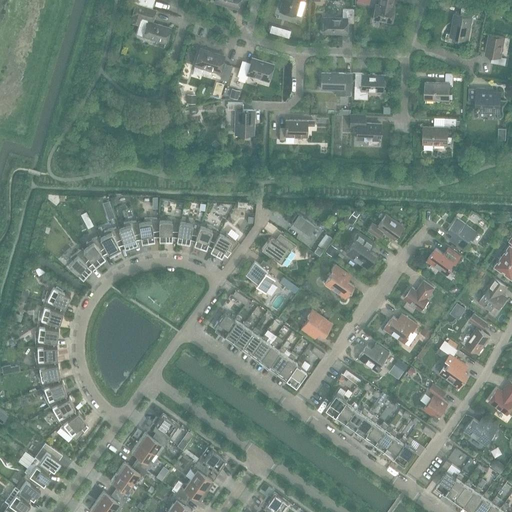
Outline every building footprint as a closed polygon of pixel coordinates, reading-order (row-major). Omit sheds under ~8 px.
[(239,0),(214,0),(214,2),(237,9),(239,0)] [(281,0),(279,10),(294,14),(298,0),(281,0)] [(394,7),(392,6),(393,0),(379,0),(379,4),(376,3),(373,19),(391,22),(394,7)] [(176,10),(186,11),(186,1),(176,1),(176,10)] [(142,36),(165,43),(170,28),(152,23),(155,10),(135,4),(130,21),(139,24),(136,34),(142,36)] [(471,18),(475,18),(476,10),(461,7),(459,15),(454,14),(450,35),(467,39),(471,18)] [(346,23),(352,23),(353,9),(343,9),(343,18),(323,17),(323,32),(346,33),(346,23)] [(491,61),(505,64),(506,58),(500,57),(504,36),(489,33),(485,54),(492,55),(491,61)] [(194,65),(219,72),(224,55),(199,48),(194,65)] [(268,80),(273,64),(251,57),(249,63),(242,61),(237,75),(245,77),(246,74),(268,80)] [(220,78),(227,80),(231,66),(225,64),(220,78)] [(344,95),(351,96),(351,82),(345,82),(345,73),(321,72),(320,88),(338,89),(338,95),(344,95)] [(449,83),(452,83),(452,73),(446,73),(446,83),(426,82),(425,98),(448,99),(449,83)] [(382,86),(384,86),(385,85),(385,80),(384,79),(382,79),(382,74),(361,74),(361,85),(354,85),(354,98),(367,99),(368,90),(382,91),(382,86)] [(499,101),(500,101),(501,92),(486,92),(486,89),(468,88),(468,99),(478,99),(477,111),(498,112),(499,101)] [(234,134),(253,134),(254,110),(242,109),(242,103),(228,102),(227,109),(235,110),(234,134)] [(357,138),(380,139),(380,123),(365,122),(365,114),(350,114),(350,126),(357,126),(357,138)] [(307,124),(314,125),(314,120),(285,118),(285,128),(280,127),(279,139),(285,139),(285,142),(293,143),(293,136),(306,136),(307,124)] [(450,125),(455,125),(456,118),(444,118),(444,127),(424,126),(424,147),(433,147),(433,143),(447,143),(447,127),(450,127),(450,125)] [(298,238),(309,246),(316,235),(309,231),(314,225),(296,212),(291,220),(293,221),(290,225),(301,232),(298,238)] [(401,233),(399,231),(402,226),(385,214),(377,226),(372,223),(367,229),(378,237),(382,231),(393,239),(394,237),(396,239),(401,233)] [(179,220),(180,220),(180,218),(165,216),(164,219),(159,219),(158,236),(158,239),(159,239),(164,239),(168,239),(168,235),(176,237),(179,220)] [(159,219),(159,217),(144,217),(144,221),(139,222),(138,222),(141,238),(141,241),(142,241),(142,242),(147,241),(147,240),(151,239),(150,236),(158,236),(159,219)] [(470,237),(472,238),(477,232),(457,217),(448,230),(455,235),(451,240),(462,248),(470,237)] [(199,224),(200,225),(201,223),(186,218),(185,221),(180,220),(179,220),(176,237),(176,239),(177,240),(182,241),(182,240),(186,241),(186,237),(194,240),(199,224)] [(138,222),(139,222),(138,220),(123,222),(124,226),(119,228),(118,228),(124,244),(124,246),(125,246),(125,247),(130,245),(130,244),(134,243),(133,240),(141,238),(138,222)] [(219,232),(220,231),(207,223),(205,226),(200,225),(199,224),(194,240),(193,243),(194,243),(194,244),(198,245),(199,245),(202,246),(203,243),(211,247),(219,232)] [(118,228),(119,228),(118,226),(104,231),(105,234),(100,237),(107,252),(109,254),(110,254),(114,252),(114,251),(117,249),(116,246),(124,244),(118,228)] [(345,253),(366,268),(376,254),(369,249),(374,242),(358,231),(353,239),(355,240),(345,253)] [(219,232),(211,247),(209,249),(210,249),(210,250),(214,252),(215,252),(218,254),(220,250),(227,256),(238,242),(226,232),(224,235),(219,232)] [(317,244),(324,249),(331,238),(325,233),(317,244)] [(100,237),(99,235),(86,242),(87,245),(83,249),(93,262),(95,264),(96,264),(100,261),(99,261),(102,258),(100,255),(107,252),(100,237)] [(292,251),(296,245),(282,235),(278,240),(270,235),(261,248),(281,262),(290,249),(292,251)] [(511,236),(509,241),(511,242),(511,243),(510,246),(496,265),(511,276),(511,275),(511,236)] [(83,249),(82,247),(70,256),(72,259),(68,264),(71,266),(69,267),(75,271),(75,270),(82,277),(83,276),(83,277),(87,273),(86,272),(89,270),(86,267),(93,262),(83,249)] [(455,263),(460,256),(448,247),(443,253),(435,248),(433,252),(432,251),(426,260),(447,275),(451,268),(449,267),(453,261),(455,263)] [(255,284),(265,291),(275,278),(267,273),(269,271),(254,261),(245,274),(256,282),(255,284)] [(324,283),(345,298),(353,285),(345,279),(348,273),(335,264),(331,270),(333,271),(324,283)] [(280,281),(294,291),(298,286),(294,283),(284,276),(280,281)] [(493,305),(498,308),(504,300),(500,296),(507,286),(494,277),(484,291),(485,292),(479,302),(490,310),(493,305)] [(428,298),(426,297),(434,287),(423,280),(416,290),(412,287),(404,298),(409,302),(408,304),(414,308),(415,306),(420,310),(428,298)] [(44,305),(60,310),(62,302),(66,303),(67,300),(68,300),(70,296),(70,295),(61,290),(62,290),(56,286),(55,288),(53,286),(50,291),(47,290),(42,305),(44,306),(44,305)] [(232,294),(245,304),(248,299),(235,290),(232,294)] [(460,300),(453,309),(462,317),(470,308),(460,300)] [(63,311),(60,310),(44,305),(44,306),(42,310),(39,310),(37,325),(39,326),(39,325),(55,327),(56,319),(60,320),(61,316),(62,316),(63,312),(62,311),(63,311)] [(316,331),(323,336),(332,323),(312,309),(310,310),(311,310),(307,315),(309,317),(301,328),(312,336),(316,331)] [(224,334),(237,314),(236,316),(232,313),(230,316),(224,312),(214,326),(224,334)] [(279,316),(285,321),(289,317),(282,312),(279,316)] [(490,336),(481,330),(487,322),(474,313),(469,319),(478,325),(477,327),(470,336),(468,334),(466,335),(464,338),(464,340),(466,342),(465,343),(478,352),(490,336)] [(232,340),(246,320),(243,324),(239,320),(241,317),(237,314),(224,334),(232,340)] [(413,330),(417,324),(403,314),(399,320),(393,315),(390,319),(383,328),(404,343),(408,336),(407,335),(411,329),(413,330)] [(241,346),(255,327),(255,326),(252,330),(248,327),(250,323),(246,320),(232,340),(241,346)] [(58,327),(55,327),(39,325),(39,326),(38,331),(35,331),(35,346),(37,346),(37,345),(54,345),(53,337),(57,337),(57,333),(58,333),(59,328),(58,328),(58,327)] [(420,332),(428,338),(432,331),(424,325),(420,332)] [(250,352),(264,333),(261,336),(256,333),(259,329),(255,327),(241,346),(250,352)] [(259,359),(273,339),(272,339),(270,343),(265,339),(268,336),(264,333),(250,352),(259,359)] [(268,365),(281,345),(279,349),(274,346),(276,342),(273,339),(259,359),(268,365)] [(447,351),(450,353),(455,347),(444,339),(438,347),(446,353),(447,351)] [(276,371),(290,352),(290,351),(287,355),(283,352),(285,348),(289,342),(285,340),(281,345),(268,365),(276,371)] [(380,364),(389,352),(377,344),(373,349),(367,344),(364,348),(357,357),(378,371),(382,365),(380,364)] [(38,366),(55,363),(53,355),(57,355),(57,351),(57,346),(56,346),(56,345),(54,345),(37,345),(37,346),(37,351),(34,352),(37,367),(39,367),(38,366)] [(310,351),(321,358),(324,353),(314,346),(310,351)] [(285,377),(298,360),(297,360),(296,361),(291,358),(294,354),(290,352),(276,371),(285,377)] [(468,375),(461,370),(466,364),(450,353),(445,359),(450,362),(446,368),(444,366),(439,373),(460,387),(466,379),(465,378),(468,375)] [(298,360),(285,377),(295,385),(306,370),(300,366),(302,363),(301,362),(305,356),(302,354),(298,360)] [(6,364),(16,362),(14,355),(5,357),(6,364)] [(398,366),(405,371),(410,364),(402,359),(398,366)] [(43,386),(59,380),(56,373),(59,372),(59,368),(58,363),(58,362),(55,363),(38,366),(39,367),(40,372),(36,373),(42,388),(44,387),(43,386)] [(343,374),(358,384),(361,379),(346,369),(343,374)] [(52,405),(66,397),(62,390),(65,388),(64,385),(62,380),(62,379),(59,380),(43,386),(44,387),(45,392),(42,393),(50,407),(52,406),(52,405)] [(511,405),(511,381),(510,380),(502,391),(497,388),(488,401),(507,414),(511,405)] [(448,402),(442,398),(446,392),(433,383),(428,389),(434,393),(431,397),(430,397),(426,403),(426,404),(423,409),(437,419),(440,414),(441,414),(445,408),(445,407),(448,402)] [(336,415),(349,396),(344,393),(343,396),(337,392),(326,407),(336,414),(335,414),(336,415)] [(387,404),(392,398),(387,394),(383,401),(387,404)] [(63,423),(75,412),(70,406),(73,404),(71,401),(72,400),(69,396),(68,395),(66,397),(52,405),(52,406),(54,410),(52,413),(62,424),(63,423)] [(345,423),(358,404),(354,401),(351,405),(346,401),(349,397),(349,396),(336,415),(345,423)] [(392,398),(387,404),(392,408),(395,403),(397,401),(392,398)] [(355,430),(368,411),(364,408),(361,411),(356,408),(359,404),(358,404),(345,423),(346,422),(355,430)] [(63,423),(62,424),(59,426),(64,430),(76,440),(88,426),(81,420),(84,418),(81,415),(82,414),(79,410),(78,411),(78,410),(75,412),(63,423)] [(364,437),(378,418),(368,411),(355,430),(356,429),(364,437)] [(153,430),(157,433),(168,440),(172,435),(179,424),(176,422),(163,413),(158,418),(156,416),(152,421),(156,424),(153,430)] [(485,445),(498,426),(484,417),(480,422),(473,418),(471,422),(470,421),(464,430),(485,445)] [(374,444),(388,425),(383,421),(380,425),(375,422),(378,418),(364,437),(365,437),(366,436),(374,444)] [(384,451),(397,431),(393,428),(390,432),(385,429),(388,425),(374,444),(375,443),(384,451)] [(422,430),(432,437),(436,433),(425,425),(422,430)] [(394,458),(409,435),(407,438),(403,435),(400,439),(395,436),(398,432),(397,431),(384,451),(385,450),(394,458)] [(168,440),(157,433),(153,438),(145,432),(138,441),(154,452),(158,447),(162,449),(168,440)] [(409,435),(394,458),(396,456),(405,463),(416,448),(410,444),(414,439),(409,435)] [(492,440),(494,448),(502,445),(500,437),(492,440)] [(175,446),(182,450),(187,443),(180,439),(175,446)] [(21,452),(30,459),(38,448),(29,441),(21,452)] [(150,458),(154,452),(138,441),(131,451),(140,457),(136,462),(147,470),(153,462),(150,458)] [(39,460),(52,469),(53,470),(58,463),(57,462),(62,454),(45,442),(34,456),(39,460)] [(197,461),(208,469),(212,472),(216,466),(220,470),(224,465),(221,463),(225,457),(211,447),(208,445),(201,455),(197,461)] [(46,476),(52,469),(39,460),(29,474),(26,472),(42,483),(43,485),(48,478),(46,476)] [(446,492),(459,472),(458,474),(454,471),(452,474),(446,470),(451,463),(446,460),(439,470),(444,473),(436,485),(446,492)] [(147,470),(136,462),(132,467),(124,461),(117,471),(133,482),(137,476),(141,478),(147,470)] [(204,474),(208,469),(197,461),(191,469),(194,473),(190,478),(206,490),(213,480),(204,474)] [(493,468),(500,472),(504,466),(497,462),(493,468)] [(156,475),(161,479),(165,473),(161,469),(156,475)] [(129,487),(133,482),(117,471),(110,480),(119,486),(115,492),(126,499),(129,501),(131,499),(128,497),(132,491),(129,487)] [(36,491),(42,483),(26,472),(16,486),(19,488),(19,489),(31,498),(33,499),(38,492),(36,491)] [(454,498),(468,478),(465,482),(461,479),(463,475),(459,472),(446,492),(454,498)] [(199,499),(206,490),(190,478),(186,484),(182,482),(176,490),(187,498),(191,493),(199,499)] [(463,504),(477,485),(474,488),(470,485),(472,481),(468,478),(454,498),(463,504)] [(472,510),(486,491),(483,494),(478,491),(481,488),(477,485),(463,504),(472,510)] [(26,505),(31,498),(19,489),(8,503),(21,511),(23,511),(28,506),(26,505)] [(183,503),(187,498),(176,490),(170,499),(173,502),(169,508),(175,511),(190,511),(192,510),(183,503)] [(126,499),(115,492),(111,497),(103,491),(96,500),(112,511),(116,506),(120,508),(126,499)] [(281,511),(280,511),(287,501),(274,491),(270,497),(267,495),(263,500),(268,503),(264,508),(269,511),(281,511)] [(474,511),(484,511),(495,497),(494,497),(492,501),(487,497),(490,494),(486,491),(472,510),(474,511)] [(497,511),(504,504),(503,503),(501,507),(496,504),(499,500),(495,497),(484,511),(497,511)] [(21,511),(8,503),(4,500),(0,506),(0,511),(21,511)] [(111,511),(112,511),(96,500),(89,509),(92,511),(111,511)]
